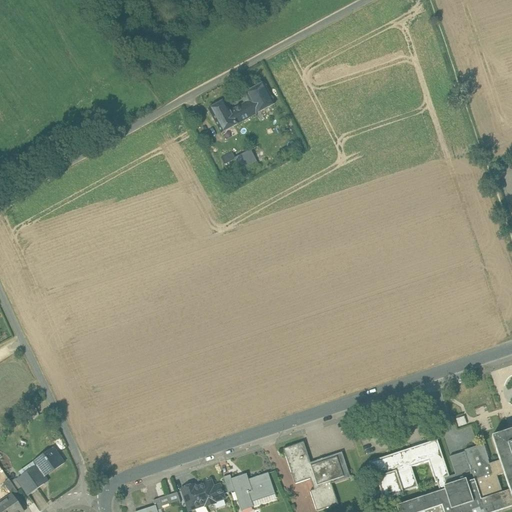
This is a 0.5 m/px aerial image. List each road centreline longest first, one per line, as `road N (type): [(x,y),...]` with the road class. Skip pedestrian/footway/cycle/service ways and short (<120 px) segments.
road 1 (residential): [(92,488),(511,344)]
road 2 (unclassified): [(0,199),(372,0)]
road 3 (track): [(431,0),(511,243)]
road 4 (unclassified): [(92,488),(0,288)]
